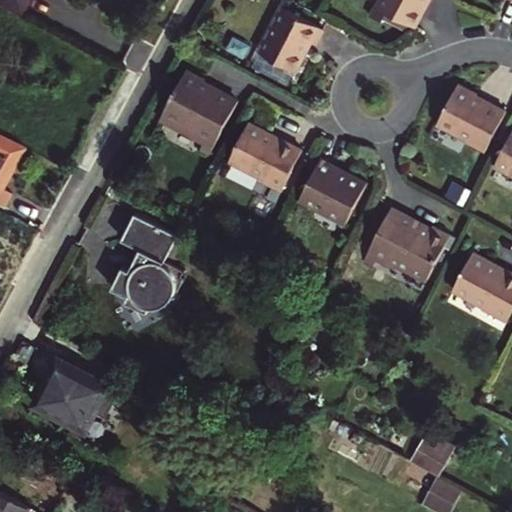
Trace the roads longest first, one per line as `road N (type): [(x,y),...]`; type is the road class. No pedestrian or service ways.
road 1 (residential): [(0,362),(194,0)]
road 2 (residential): [(401,78),(384,66),(354,72),(341,99),(348,119),(386,130),(403,117),(406,87)]
